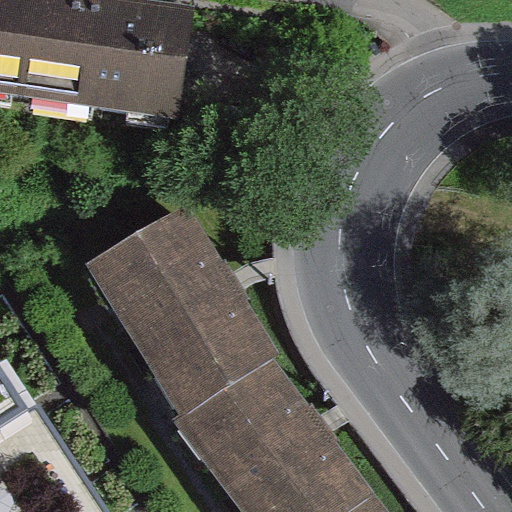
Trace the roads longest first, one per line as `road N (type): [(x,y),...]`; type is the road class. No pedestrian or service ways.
road 1 (residential): [(445,90),(392,120),(354,188),(344,276),(365,342),(491,511)]
road 2 (residential): [(445,90),(405,32),(325,0)]
